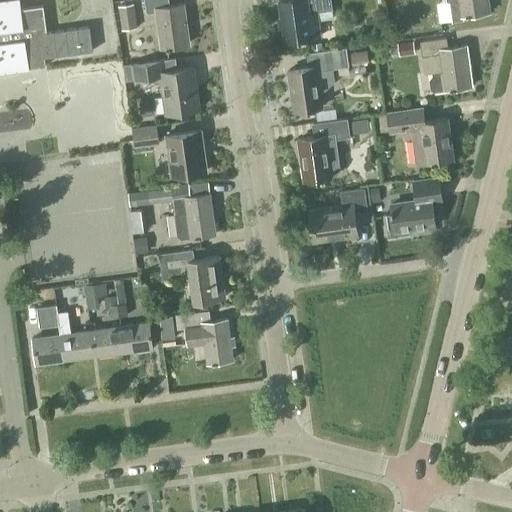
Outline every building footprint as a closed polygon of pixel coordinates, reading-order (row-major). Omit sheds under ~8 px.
[(0,0),(0,70),(45,65),(44,57),(93,51),(89,26),(47,31),(43,5),(21,8),(19,0),(0,0)] [(184,2),(169,4),(168,0),(144,0),(146,13),(155,12),(160,48),(190,44),(184,2)] [(317,11),(332,9),(330,0),(279,0),(286,41),(320,36),(317,11)] [(439,23),(453,21),(463,19),(462,16),(489,12),(487,0),(446,0),(446,2),(436,3),(439,23)] [(137,28),(134,3),(118,5),(121,30),(137,28)] [(445,90),(470,86),(465,45),(447,48),(446,38),(420,41),(424,74),(432,73),(433,76),(430,80),(431,89),(434,91),(445,89),(445,90)] [(399,55),(415,53),(413,40),(398,42),(399,55)] [(310,44),(312,52),(322,51),(321,43),(310,44)] [(349,67),(348,66),(346,47),(306,53),(308,67),(289,69),(295,110),(320,107),(318,90),(324,89),(333,81),(332,69),(349,67)] [(350,52),(352,64),(369,62),(367,50),(350,52)] [(166,113),(198,109),(192,67),(177,69),(175,58),(122,65),(124,80),(153,76),(154,84),(162,82),(166,113)] [(417,164),(452,159),(446,118),(429,120),(425,121),(423,107),(387,112),(377,113),(380,133),(389,131),(390,133),(413,130),(417,164)] [(305,180),(330,176),(337,175),(341,170),(336,138),(349,137),(347,118),(337,120),(317,122),(313,123),(315,136),(299,139),(305,180)] [(370,131),(368,118),(351,121),(353,133),(370,131)] [(159,144),(156,124),(132,127),(134,147),(159,144)] [(177,175),(206,170),(201,130),(165,135),(169,161),(175,160),(177,175)] [(409,228),(435,224),(432,200),(441,199),(439,178),(413,182),(416,201),(390,205),(392,214),(387,215),(387,214),(385,214),(387,229),(389,229),(390,237),(388,237),(388,238),(396,237),(396,236),(409,234),(409,236),(410,236),(409,228)] [(215,234),(210,193),(190,195),(188,184),(170,186),(170,188),(147,191),(128,193),(130,205),(149,203),(173,200),(178,235),(182,238),(215,234)] [(354,215),(367,213),(363,187),(341,190),(343,205),(308,210),(313,238),(334,235),(335,238),(357,235),(354,215)] [(380,202),(379,187),(370,188),(372,203),(380,202)] [(148,252),(146,237),(134,238),(136,253),(148,252)] [(196,301),(224,297),(218,256),(194,259),(192,249),(158,254),(162,278),(183,275),(185,266),(191,265),(196,301)] [(118,304),(119,316),(128,314),(123,279),(115,280),(118,304)] [(107,295),(106,282),(84,285),(87,308),(98,306),(97,296),(107,295)] [(40,326),(59,324),(57,312),(56,304),(37,307),(40,326)] [(111,317),(119,316),(118,304),(110,305),(111,317)] [(207,363),(232,360),(227,318),(210,320),(209,310),(176,315),(177,329),(185,328),(187,345),(205,342),(207,363)] [(59,324),(60,334),(63,360),(92,356),(94,355),(90,330),(88,330),(71,333),(68,311),(57,312),(59,324)] [(173,316),(159,317),(162,339),(175,338),(173,316)] [(124,351),(152,348),(149,322),(120,326),(124,351)] [(96,355),(124,351),(120,326),(92,330),(96,355)] [(35,363),(63,360),(60,334),(32,338),(35,363)]
